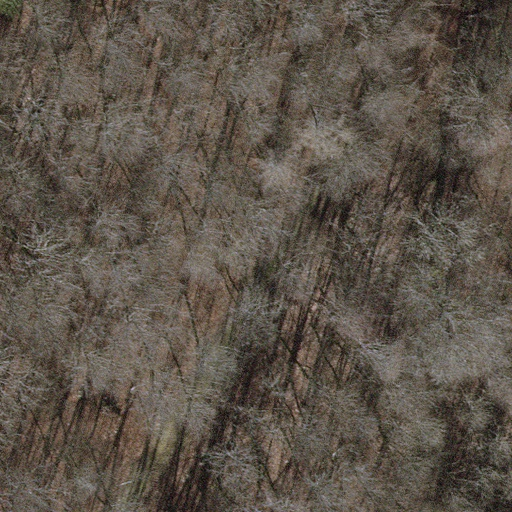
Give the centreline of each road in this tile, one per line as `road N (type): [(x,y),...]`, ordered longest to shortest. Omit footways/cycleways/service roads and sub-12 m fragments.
road 1 (track): [(431,0),(293,250),(116,511)]
road 2 (track): [(409,511),(386,83)]
